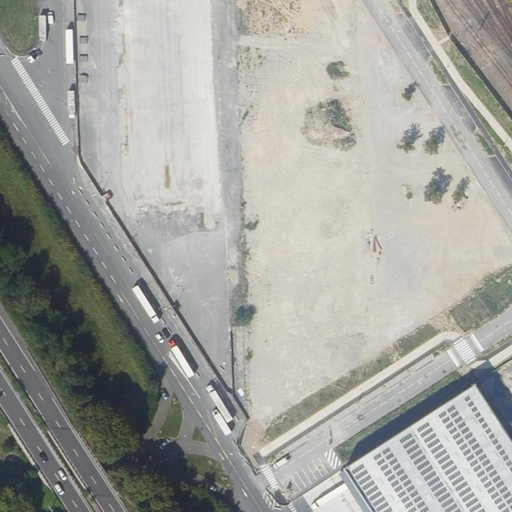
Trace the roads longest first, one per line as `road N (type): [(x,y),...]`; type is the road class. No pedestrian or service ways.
road 1 (motorway): [(114,511),(0,332)]
road 2 (motorway): [(0,386),(79,511)]
